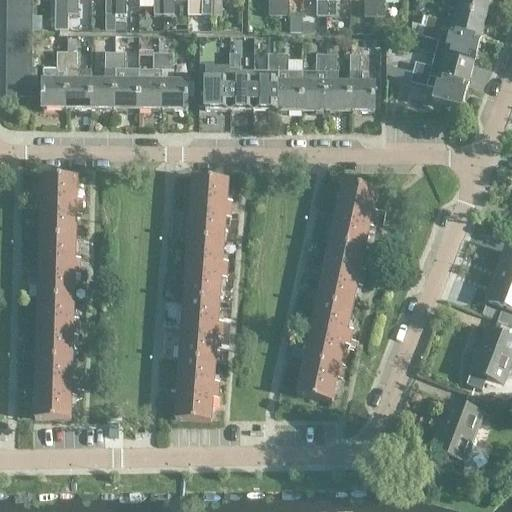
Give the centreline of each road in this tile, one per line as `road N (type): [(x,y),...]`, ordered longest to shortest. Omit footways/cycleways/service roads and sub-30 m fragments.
road 1 (residential): [(0,460),(362,452),(483,158)]
road 2 (residential): [(483,158),(0,152)]
